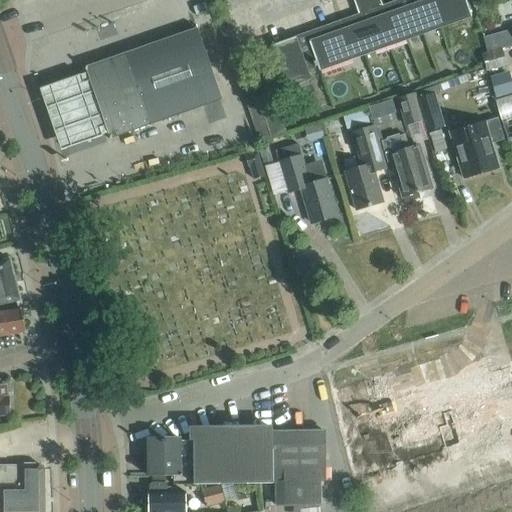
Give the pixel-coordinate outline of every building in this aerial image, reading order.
[(319,71),(472,17),(465,0),(396,0),(397,2),(383,7),(380,0),(353,0),(358,15),(267,47),(282,90),(309,81),(306,71),(318,67),(319,71)] [(498,48),(511,43),(511,27),(494,33),(498,48)] [(109,138),(222,99),(197,29),(85,68),(88,76),(104,122),(109,138)] [(506,66),(502,48),(481,54),(486,71),(506,66)] [(80,70),(38,85),(60,148),(102,133),(99,124),(104,122),(88,76),(82,78),(80,70)] [(495,96),(511,91),(511,79),(509,70),(490,75),(495,96)] [(444,126),(435,92),(433,85),(414,92),(422,121),(425,132),(444,126)] [(422,121),(414,92),(397,97),(405,126),(422,121)] [(285,132),(272,93),(245,102),(260,145),(273,141),(271,137),(285,132)] [(511,94),(495,100),(501,120),(511,116),(511,94)] [(369,124),(365,111),(343,117),(347,130),(369,124)] [(463,129),(450,132),(456,153),(463,178),(496,169),(489,144),(504,140),(497,118),(463,129)] [(385,168),(377,141),(373,126),(352,132),(362,167),(344,172),(356,210),(383,202),(374,172),(385,168)] [(427,134),(433,153),(446,149),(441,130),(427,134)] [(418,146),(409,149),(405,134),(400,136),(399,133),(386,137),(387,140),(381,141),(387,163),(392,161),(405,203),(420,198),(418,192),(431,188),(418,146)] [(337,216),(326,179),(320,160),(304,165),(298,144),(275,150),(287,193),(301,189),(311,224),(337,216)] [(257,153),(245,157),(248,167),(250,166),(254,180),(264,177),(257,153)] [(273,163),(270,155),(261,158),(264,166),(273,163)] [(0,280),(14,277),(10,259),(0,261),(0,280)] [(305,274),(322,269),(319,259),(302,264),(305,274)] [(0,304),(20,300),(14,277),(0,280),(0,304)] [(0,335),(25,332),(21,309),(0,312),(0,335)] [(0,415),(9,415),(7,386),(0,386),(0,415)] [(180,438),(148,439),(148,476),(173,475),(173,485),(274,483),(275,507),(321,506),(321,483),(325,483),(324,431),(273,432),(273,429),(192,430),(193,440),(180,441),(180,438)] [(418,462),(385,472),(391,494),(425,484),(418,462)] [(44,511),(44,469),(40,465),(0,464),(0,511),(44,511)] [(149,511),(186,511),(186,492),(171,492),(170,487),(166,487),(166,483),(153,483),(150,486),(150,493),(149,493),(149,511)] [(425,484),(391,494),(396,511),(407,511),(431,505),(425,484)] [(225,502),(220,485),(201,491),(206,507),(225,502)] [(369,503),(365,487),(355,489),(360,505),(369,503)]
